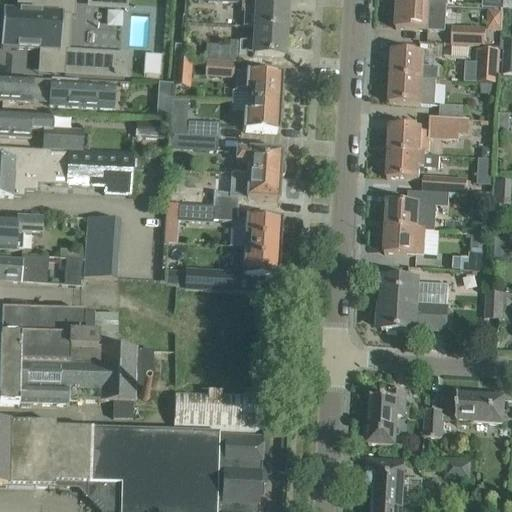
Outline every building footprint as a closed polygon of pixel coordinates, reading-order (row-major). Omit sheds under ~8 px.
[(2,30),(1,49),(39,51),(60,52),(63,16),(71,17),(75,17),(75,0),(17,0),(16,12),(3,11),(2,23),(2,30)] [(243,27),(285,29),(287,3),(241,0),(240,0),(240,12),(244,12),(243,27)] [(397,0),(397,5),(446,8),(446,0),(397,0)] [(503,2),(503,9),(511,9),(511,0),(504,0),(504,2),(503,2)] [(445,33),(446,8),(397,5),(395,30),(445,33)] [(284,58),(285,29),(243,27),(243,29),(255,29),(254,43),(239,42),(239,43),(233,42),(232,48),(206,46),(205,62),(237,64),(237,55),(284,58)] [(484,48),(487,48),(488,33),(485,33),(485,31),(452,30),(452,48),(484,49),(484,48)] [(511,76),(511,42),(504,42),(502,76),(511,76)] [(64,76),(64,77),(123,80),(124,55),(69,51),(65,51),(64,76)] [(390,80),(436,83),(436,70),(424,69),(425,56),(392,54),(390,80)] [(206,64),(205,78),(233,80),(234,66),(206,64)] [(250,104),(281,106),(283,76),(246,74),(236,73),(235,92),(250,93),(250,104)] [(482,77),(481,86),(498,88),(499,78),(482,77)] [(113,110),(115,86),(0,78),(0,102),(31,104),(32,96),(50,97),(49,105),(113,110)] [(434,108),(436,83),(390,80),(389,105),(409,106),(434,108)] [(498,88),(481,86),(480,96),(498,97),(498,88)] [(281,106),(250,104),(249,114),(244,113),(242,133),(279,135),(281,106)] [(440,108),(440,121),(464,123),(464,108),(440,108)] [(52,117),(8,115),(0,114),(0,138),(31,140),(31,132),(43,133),(42,151),(82,154),(83,134),(51,132),(52,117)] [(464,123),(440,121),(430,120),(429,134),(422,134),(422,131),(409,130),(389,129),(388,155),(429,158),(429,141),(459,143),(459,138),(468,138),(469,123),(464,123)] [(135,139),(165,141),(166,123),(136,122),(135,139)] [(190,139),(217,140),(218,126),(191,124),(190,139)] [(216,154),(217,140),(190,139),(185,138),(184,144),(195,144),(195,152),(216,154)] [(38,187),(104,192),(104,196),(129,197),(130,173),(141,173),(142,160),(131,160),(131,157),(107,156),(0,149),(0,198),(2,199),(12,200),(12,199),(23,200),(24,193),(37,194),(38,187)] [(247,164),(246,177),(280,178),(282,153),(248,151),(248,153),(236,152),(235,163),(247,164)] [(429,158),(388,155),(386,180),(406,182),(419,183),(420,170),(438,172),(439,159),(429,158)] [(280,178),(246,177),(246,188),(233,187),(232,198),(245,199),(245,201),(279,203),(280,178)] [(422,194),(425,194),(448,196),(466,197),(467,182),(423,179),(422,194)] [(210,208),(211,194),(183,192),(182,206),(210,208)] [(166,194),(166,206),(178,207),(179,195),(166,194)] [(448,196),(425,194),(424,207),(419,207),(420,206),(407,206),(387,204),(386,229),(433,233),(434,220),(430,220),(431,209),(447,210),(448,196)] [(178,207),(166,206),(165,214),(168,215),(167,230),(176,230),(176,224),(212,225),(213,209),(178,207)] [(86,219),(83,253),(82,263),(83,263),(82,279),(117,282),(121,221),(86,219)] [(249,239),(248,249),(280,251),(282,222),(244,219),(243,239),(249,239)] [(0,251),(1,251),(22,252),(23,236),(32,236),(41,237),(42,221),(16,220),(16,224),(0,222),(0,251)] [(472,227),(471,235),(489,236),(490,228),(472,227)] [(433,233),(386,229),(384,256),(424,258),(425,234),(433,234),(433,233)] [(489,236),(471,235),(471,250),(489,251),(489,236)] [(280,251),(248,249),(248,260),(242,259),(241,278),(278,280),(280,251)] [(59,261),(65,261),(82,263),(83,253),(60,251),(59,261)] [(48,260),(42,259),(22,258),(22,262),(0,260),(0,283),(46,287),(48,260)] [(485,262),(462,260),(461,274),(484,275),(485,262)] [(82,263),(65,261),(63,288),(80,290),(82,263)] [(170,274),(169,287),(176,289),(185,290),(186,275),(170,274)] [(185,290),(185,295),(233,297),(234,276),(186,274),(186,275),(185,290)] [(418,284),(404,283),(384,282),(381,332),(414,334),(414,332),(446,334),(448,310),(447,310),(448,288),(418,286),(418,284)] [(500,321),(501,306),(507,306),(507,301),(511,301),(511,296),(503,297),(503,295),(487,295),(486,320),(500,321)] [(0,359),(137,364),(152,364),(161,364),(161,356),(152,355),(152,351),(138,351),(138,352),(135,352),(135,350),(115,350),(116,315),(1,312),(0,358),(0,359)] [(131,420),(131,403),(133,403),(133,388),(136,388),(136,389),(151,390),(152,364),(137,364),(0,359),(0,406),(66,409),(67,401),(113,403),(112,420),(131,420)] [(393,448),(395,418),(403,418),(405,392),(389,391),(388,401),(371,400),(369,431),(365,431),(364,443),(368,443),(368,447),(382,447),(382,456),(395,457),(395,448),(393,448)] [(262,435),(263,396),(174,393),(173,431),(262,435)] [(502,428),(503,421),(504,401),(457,398),(456,416),(442,415),(424,413),(422,439),(443,440),(444,424),(458,425),(457,429),(472,430),(472,425),(502,428)] [(258,511),(263,439),(217,438),(218,436),(55,432),(55,427),(10,426),(10,424),(0,423),(0,488),(55,490),(55,484),(89,485),(89,498),(101,511),(258,511)] [(375,479),(373,509),(400,511),(403,465),(387,464),(367,462),(366,481),(367,481),(367,478),(375,479)] [(470,483),(471,467),(444,465),(443,481),(470,483)]
